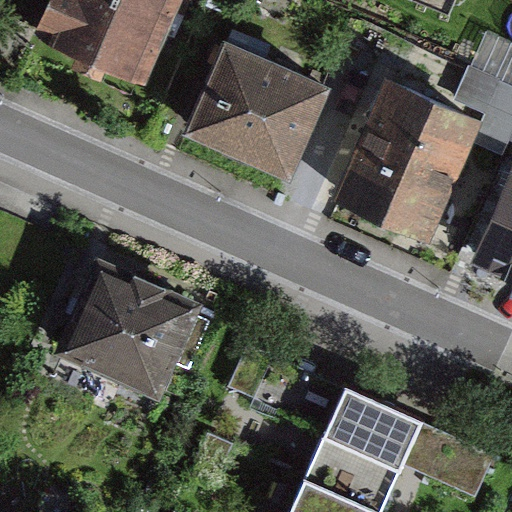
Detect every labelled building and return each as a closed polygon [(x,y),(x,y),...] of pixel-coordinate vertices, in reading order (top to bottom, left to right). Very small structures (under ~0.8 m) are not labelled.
[(175,0),(30,0),(3,58),(126,114),(175,0)] [(327,91),(229,48),(187,142),(285,185),(327,91)] [(480,120),(393,85),(338,219),(426,254),(480,120)] [(511,185),(476,269),(511,284),(511,185)] [(194,305),(103,265),(78,318),(62,355),(154,396),(194,305)] [(430,459),(228,366),(205,413),(296,457),(280,496),(188,455),(165,500),(189,511),(372,511),(379,496),(420,511),(464,511),(477,481),(430,459)]
